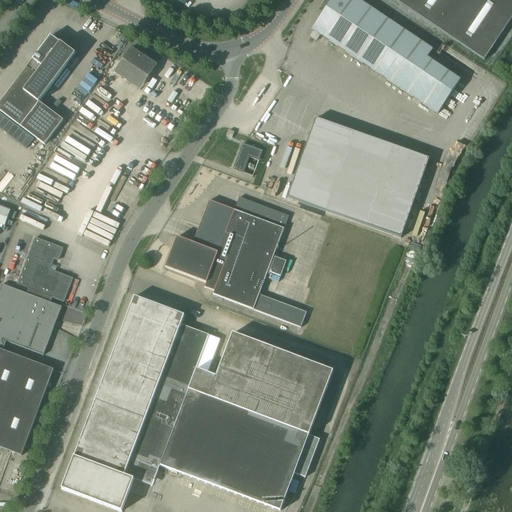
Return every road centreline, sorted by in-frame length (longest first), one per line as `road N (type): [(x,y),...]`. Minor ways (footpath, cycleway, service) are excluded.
road 1 (unclassified): [(229,52),(226,100),(129,245),(29,511)]
road 2 (secondary): [(511,241),(432,468)]
road 3 (secondary): [(432,468),(511,273)]
road 4 (unclassified): [(93,0),(194,51),(229,52)]
